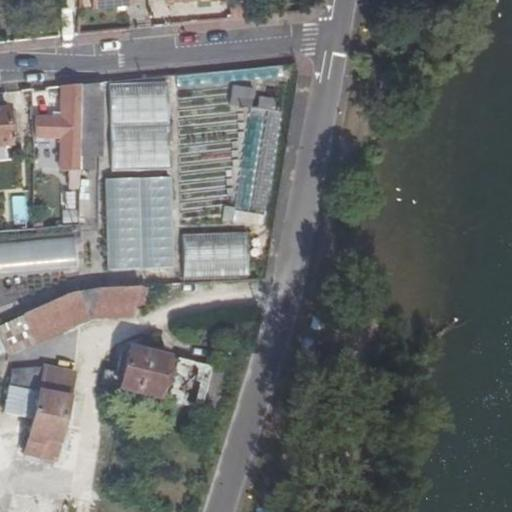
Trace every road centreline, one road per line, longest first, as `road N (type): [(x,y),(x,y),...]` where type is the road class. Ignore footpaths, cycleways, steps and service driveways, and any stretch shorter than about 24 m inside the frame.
road 1 (residential): [(220,511),(280,322),(332,45)]
road 2 (unknown): [(280,322),(245,297),(214,299),(117,336),(90,370),(87,483)]
road 3 (residential): [(0,65),(91,67),(332,45)]
